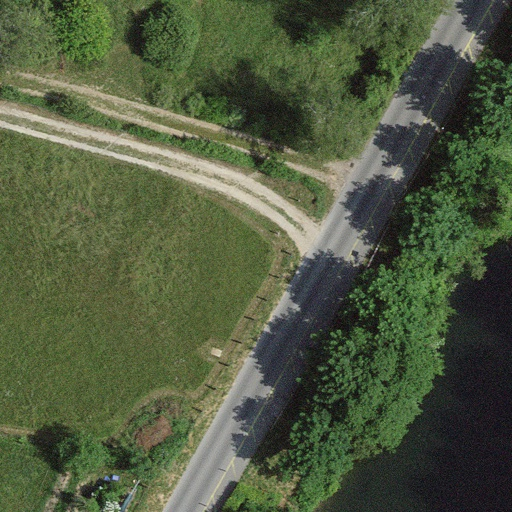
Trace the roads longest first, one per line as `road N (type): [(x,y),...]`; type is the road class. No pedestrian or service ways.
road 1 (residential): [(186,511),(473,0)]
road 2 (track): [(372,179),(0,81)]
road 3 (track): [(332,254),(275,207),(188,166),(0,113)]
